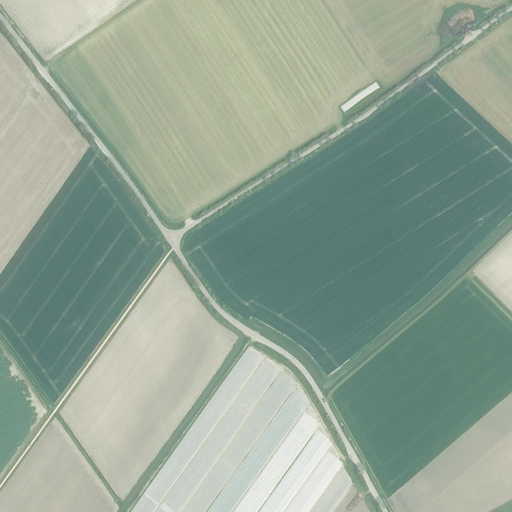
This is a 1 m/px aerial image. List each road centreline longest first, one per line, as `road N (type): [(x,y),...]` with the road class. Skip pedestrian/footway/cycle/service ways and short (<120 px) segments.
road 1 (unclassified): [(184,229),(362,118),(511,8)]
road 2 (unclassified): [(386,511),(304,368),(217,306),(177,250)]
road 3 (unclassified): [(162,227),(0,15)]
